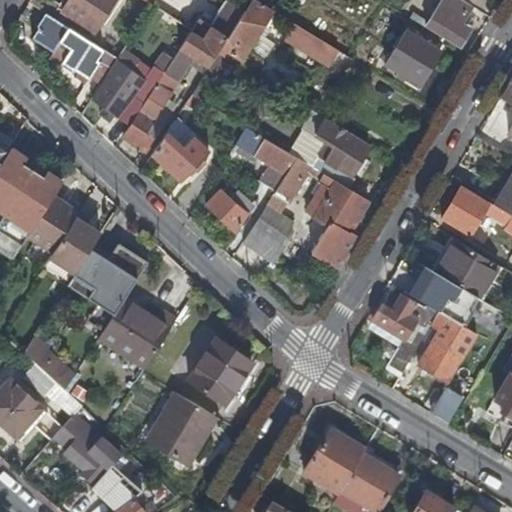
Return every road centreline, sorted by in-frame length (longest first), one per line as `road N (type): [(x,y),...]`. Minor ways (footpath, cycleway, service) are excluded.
road 1 (residential): [(305,357),(0,73)]
road 2 (residential): [(305,357),(324,344),(511,28)]
road 3 (residential): [(511,478),(305,357)]
road 4 (residential): [(305,357),(214,499)]
